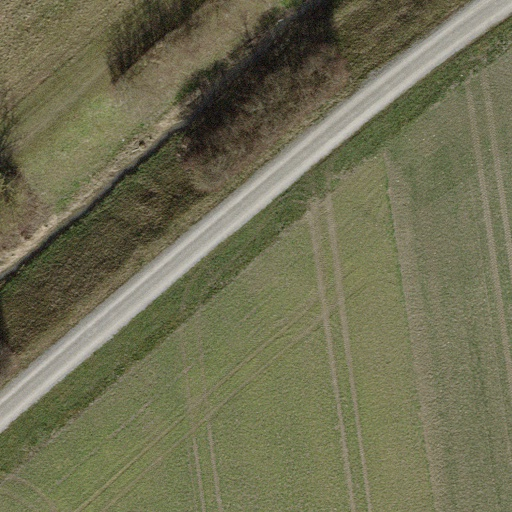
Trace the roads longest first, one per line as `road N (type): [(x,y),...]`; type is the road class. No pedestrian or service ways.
road 1 (track): [(0,412),(155,276),(505,0)]
road 2 (track): [(186,0),(0,164)]
